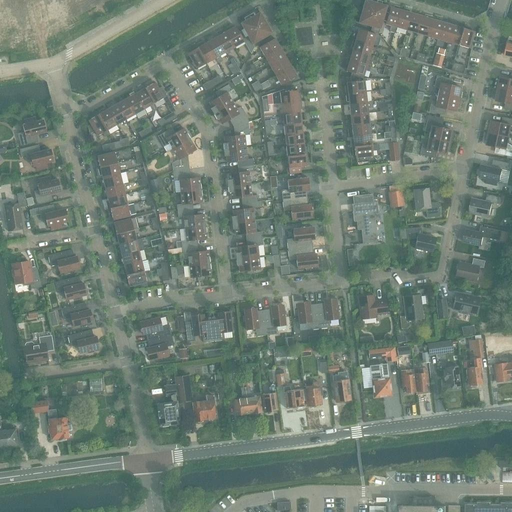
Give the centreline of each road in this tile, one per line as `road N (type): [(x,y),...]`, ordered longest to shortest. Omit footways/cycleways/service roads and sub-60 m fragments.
road 1 (secondary): [(145,459),(511,417)]
road 2 (residential): [(227,294),(213,213),(216,176),(169,67),(64,109)]
road 3 (residential): [(114,313),(64,109)]
road 4 (residential): [(227,294),(337,279),(332,188)]
road 5 (residential): [(462,170),(500,0)]
road 6 (secondary): [(0,478),(145,459)]
road 7 (residential): [(399,279),(440,270),(462,170)]
road 8 (residential): [(332,188),(462,170)]
road 9 (unclassified): [(164,0),(52,63)]
